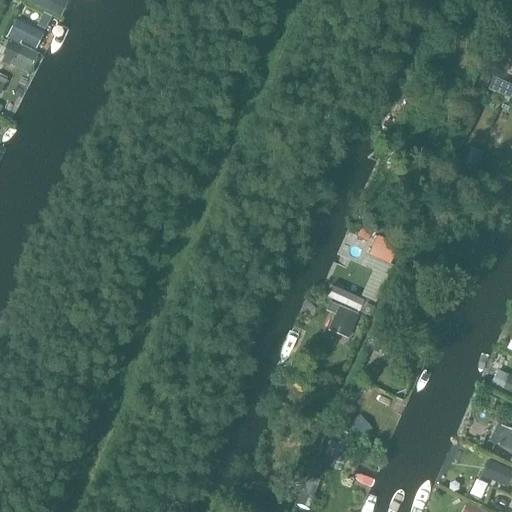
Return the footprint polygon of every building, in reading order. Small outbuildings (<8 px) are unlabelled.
[(27,0),(27,1),(45,10),(50,0),(27,0)] [(15,21),(6,39),(19,45),(21,42),(28,27),(15,21)] [(4,56),(0,63),(9,67),(12,60),(18,48),(19,46),(11,41),(9,44),(7,43),(2,55),(4,56)] [(511,86),(499,81),(492,78),(487,91),(510,100),(511,95),(511,86)] [(460,157),(456,166),(475,174),(479,165),(465,159),(460,157)] [(366,243),(371,234),(360,228),(355,238),(366,243)] [(375,236),(366,256),(388,266),(397,245),(375,236)] [(425,274),(432,259),(417,252),(410,267),(425,274)] [(358,312),(363,302),(330,287),(325,297),(358,312)] [(345,338),(356,313),(339,306),(328,330),(345,338)] [(380,328),(371,346),(394,357),(403,340),(380,328)] [(511,376),(508,375),(501,392),(511,397),(511,376)] [(342,424),(348,415),(339,410),(334,419),(342,424)] [(356,443),(373,429),(361,415),(344,430),(356,443)] [(511,430),(506,428),(498,447),(508,452),(507,454),(511,456),(511,430)] [(344,464),(349,446),(329,441),(324,460),(344,464)] [(511,471),(487,461),(480,476),(506,488),(511,475),(511,471)] [(308,469),(302,483),(320,490),(326,476),(308,469)]
